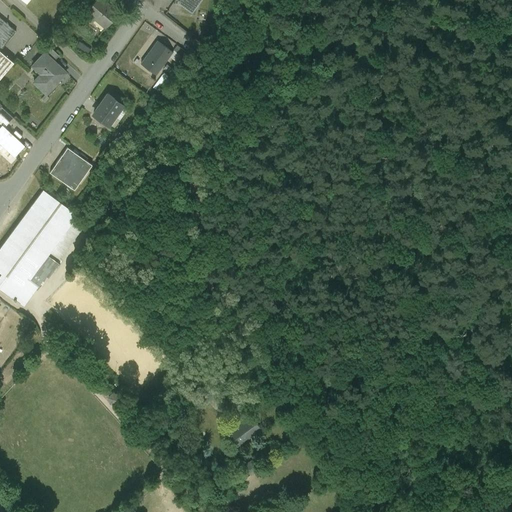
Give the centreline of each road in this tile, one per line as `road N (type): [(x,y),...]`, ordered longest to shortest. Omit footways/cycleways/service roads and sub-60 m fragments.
road 1 (track): [(224,70),(199,233),(202,262),(219,317),(252,337),(269,364)]
road 2 (unclassified): [(147,12),(6,211)]
